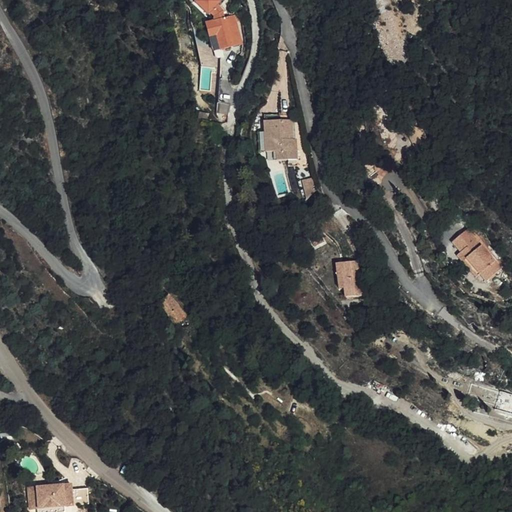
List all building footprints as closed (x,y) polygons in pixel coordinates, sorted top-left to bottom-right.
[(214,20),(209,21),(213,35),(216,34),(220,49),(243,43),(234,14),(225,16),(223,8),(218,3),(220,1),(219,0),(194,0),(194,1),(208,14),(210,12),(213,15),(214,20)] [(214,51),(220,49),(216,34),(213,35),(209,21),(206,22),(214,51)] [(266,126),(266,137),(268,157),(279,156),(280,165),(300,164),(298,142),(294,143),(293,131),(286,132),(285,125),(282,125),(266,126)] [(426,164),(428,163),(430,156),(425,148),(414,126),(407,130),(426,164)] [(430,156),(434,145),(425,129),(414,126),(425,148),(430,156)] [(478,262),(470,268),(478,278),(483,275),(488,280),(504,266),(491,253),(478,239),(469,229),(456,242),(465,251),(470,257),(472,257),(478,262)] [(465,251),(459,256),(470,268),(478,262),(472,257),(470,257),(465,251)] [(365,298),(363,288),(362,277),(361,263),(346,265),(347,272),(345,272),(346,281),(341,282),(342,292),(347,291),(348,300),(365,298)] [(154,308),(169,300),(166,295),(153,302),(154,308)] [(180,322),(169,300),(154,308),(158,317),(166,330),(180,322)] [(153,302),(143,307),(154,328),(158,317),(154,308),(153,302)] [(158,335),(166,330),(158,317),(154,328),(158,335)] [(480,381),(477,390),(498,397),(501,388),(480,381)] [(495,405),(511,410),(511,391),(501,388),(498,397),(495,405)] [(27,469),(29,491),(37,490),(63,488),(88,486),(87,471),(71,472),(71,466),(27,469)] [(63,488),(37,490),(38,496),(64,494),(63,488)]
